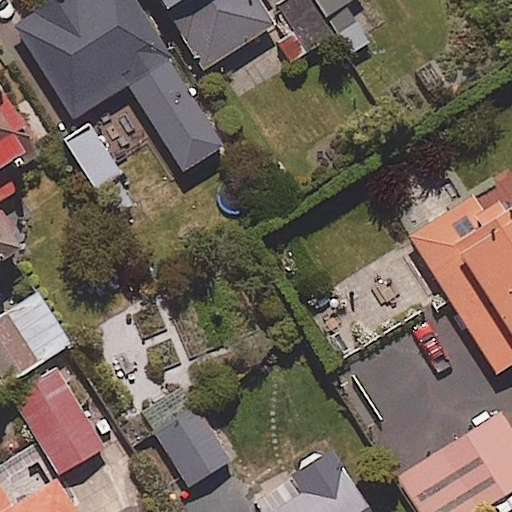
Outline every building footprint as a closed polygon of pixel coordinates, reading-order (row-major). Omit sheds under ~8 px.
[(172,57),(134,0),(54,0),(10,29),(72,123),(130,86),(185,170),(220,146),(165,62),(172,57)] [(158,0),(203,71),(275,26),(258,0),(158,0)] [(351,0),(286,0),(278,5),(296,35),(280,45),(290,63),(337,35),(349,55),(368,44),(344,4),(351,0)] [(0,219),(0,171),(26,154),(17,141),(28,133),(0,92),(0,264),(21,251),(0,219)] [(511,209),(491,224),(472,196),(407,239),(498,376),(511,366),(511,209)] [(0,389),(70,344),(35,291),(0,313),(0,389)] [(0,462),(9,478),(45,456),(58,476),(104,448),(59,373),(12,402),(34,438),(0,458),(0,462)] [(230,461),(198,411),(158,437),(191,487),(230,461)] [(477,511),(511,490),(511,429),(502,413),(400,477),(421,511),(477,511)] [(368,511),(331,452),(253,501),(259,511),(368,511)] [(12,509),(0,489),(0,511),(75,511),(56,481),(12,509)]
